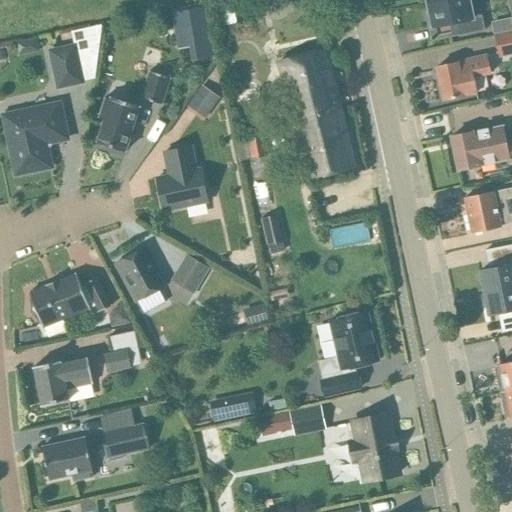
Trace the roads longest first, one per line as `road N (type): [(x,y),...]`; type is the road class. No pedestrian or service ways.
road 1 (tertiary): [(471,511),(359,0)]
road 2 (residential): [(0,228),(117,200)]
